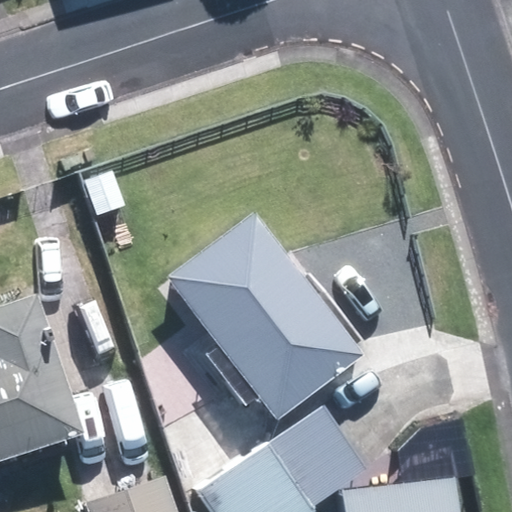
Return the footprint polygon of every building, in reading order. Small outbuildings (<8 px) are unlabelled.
[(260,206),(177,271),(285,409),(368,344),(260,206)] [(0,341),(0,451),(87,422),(43,294),(0,308),(0,341)] [(205,487),(222,511),(302,511),(370,463),(325,401),(205,487)] [(183,511),(170,473),(92,500),(96,511),(183,511)] [(349,489),(351,511),(462,511),(459,478),(349,489)]
